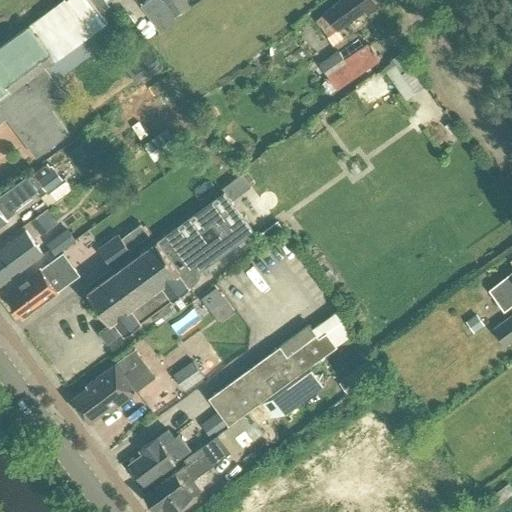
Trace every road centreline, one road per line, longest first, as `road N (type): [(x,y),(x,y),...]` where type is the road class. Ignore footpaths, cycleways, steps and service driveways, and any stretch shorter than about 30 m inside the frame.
road 1 (secondary): [(109,511),(0,362)]
road 2 (unclassified): [(511,142),(408,0)]
